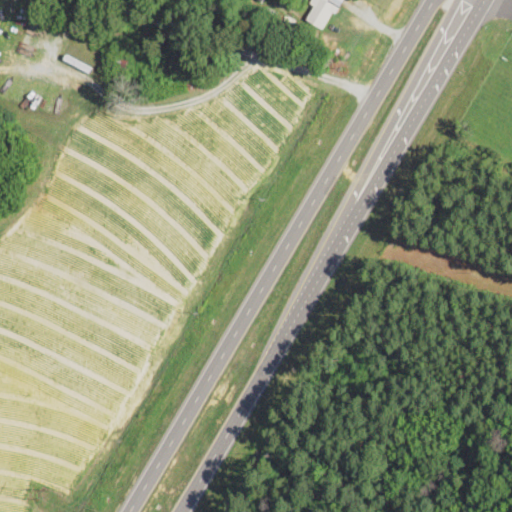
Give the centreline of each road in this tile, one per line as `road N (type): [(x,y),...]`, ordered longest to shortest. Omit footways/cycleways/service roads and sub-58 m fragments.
road 1 (primary): [(431,0),(126,511)]
road 2 (primary): [(270,367),(485,0)]
road 3 (primary): [(180,511),(270,367)]
